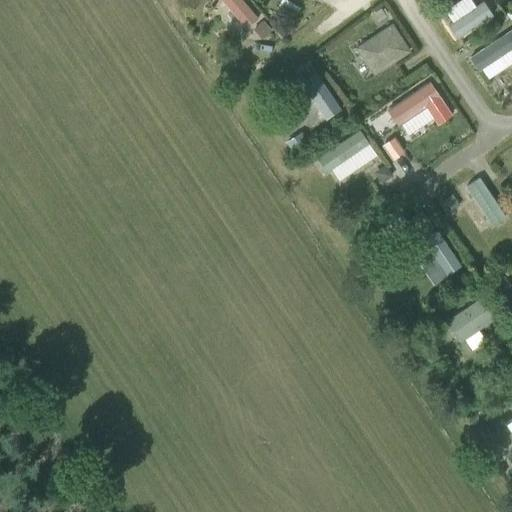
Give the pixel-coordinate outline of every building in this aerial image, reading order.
[(221,0),(247,28),(260,16),(245,0),(221,0)] [(495,19),(486,1),(476,6),(473,0),(460,0),(444,8),(457,36),(495,19)] [(380,11),(372,16),(377,24),(385,18),(380,11)] [(270,34),(268,21),(255,23),(257,36),(270,34)] [(357,44),(373,74),(411,54),(396,24),(357,44)] [(511,27),(471,55),(488,80),(511,63),(511,60),(507,53),(511,50),(511,27)] [(323,120),(340,112),(321,71),(303,79),(323,120)] [(416,116),(423,125),(449,108),(430,80),(388,109),(400,126),(416,116)] [(358,130),(317,159),(326,173),(368,145),(358,130)] [(395,137),(384,144),(393,159),(405,152),(395,137)] [(384,166),(374,173),(380,183),(391,176),(384,166)] [(467,184),(494,226),(507,218),(480,176),(467,184)] [(451,195),(438,204),(445,215),(458,206),(451,195)] [(439,230),(423,241),(446,276),(462,265),(439,230)] [(504,276),(491,285),(498,295),(511,287),(504,276)] [(478,298),(445,321),(459,344),(493,321),(478,298)]
